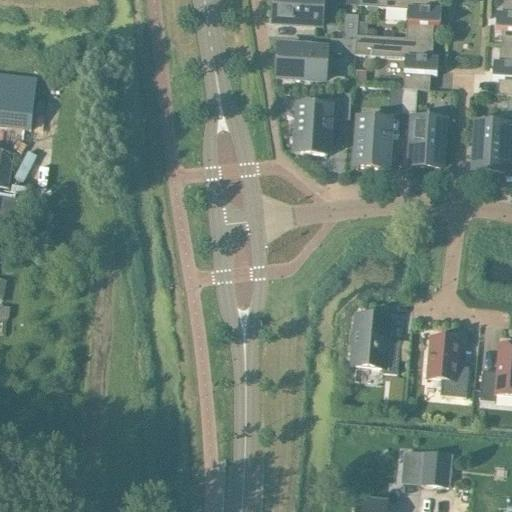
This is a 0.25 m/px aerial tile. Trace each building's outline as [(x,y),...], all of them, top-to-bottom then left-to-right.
[(319,29),(320,0),(274,0),(273,26),(319,29)] [(435,0),(377,0),(376,10),(407,12),(405,42),(432,44),(431,44),(432,30),(439,30),(440,12),(434,12),(435,0)] [(500,48),(511,49),(511,0),(501,0),(501,16),(495,16),(494,34),(501,34),(500,48)] [(356,39),(357,18),(343,17),(342,42),(355,43),(355,39),(356,39)] [(405,42),(356,39),(355,39),(355,43),(354,57),(354,58),(403,61),(402,91),(389,90),(389,91),(402,92),(416,93),(428,93),(429,79),(436,79),(437,61),(431,61),(432,44),(405,42)] [(355,43),(342,42),(329,42),(329,55),(354,57),(355,43)] [(511,49),(500,48),(499,48),(498,65),(492,65),(491,83),(498,83),(497,98),(507,99),(511,99),(511,49)] [(323,83),(324,53),(279,50),(277,81),(323,83)] [(0,129),(32,133),(37,81),(0,77),(0,129)] [(401,117),(402,92),(389,91),(387,116),(401,117)] [(415,118),(416,93),(402,92),(401,117),(415,118)] [(334,123),(348,123),(350,97),(336,96),(334,123)] [(326,158),(329,112),(298,110),(295,156),(326,158)] [(440,171),(443,125),(412,123),(409,169),(440,171)] [(386,172),(389,126),(358,124),(355,170),(386,172)] [(504,175),(507,129),(476,127),(473,173),(504,175)] [(0,240),(2,229),(18,232),(16,239),(25,241),(28,229),(19,228),(24,200),(20,199),(25,175),(9,172),(11,157),(0,155),(0,240)] [(386,343),(388,323),(356,320),(355,335),(351,334),(349,351),(353,351),(351,370),(382,373),(382,376),(396,378),(399,344),(386,343)] [(465,401),(468,371),(456,370),(458,343),(429,340),(426,382),(451,384),(449,400),(465,401)] [(511,399),(511,347),(498,346),(495,375),(481,374),(478,403),(494,405),(494,398),(511,399)] [(452,487),(454,459),(423,456),(420,484),(452,487)] [(385,511),(386,505),(368,503),(368,506),(353,505),(352,511),(385,511)]
